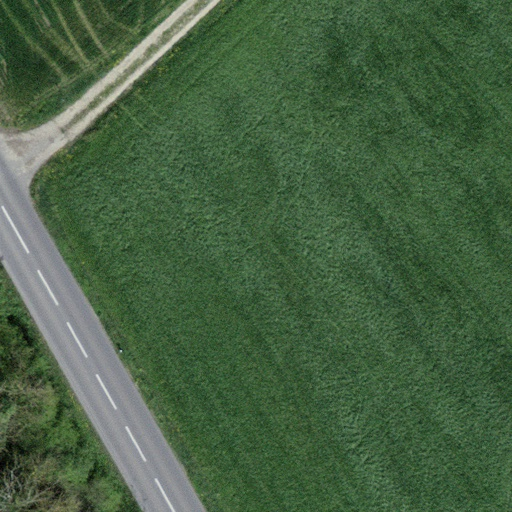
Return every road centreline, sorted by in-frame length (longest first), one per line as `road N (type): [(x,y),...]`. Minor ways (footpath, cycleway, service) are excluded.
road 1 (tertiary): [(0,204),(173,511)]
road 2 (track): [(199,0),(54,135),(0,164)]
